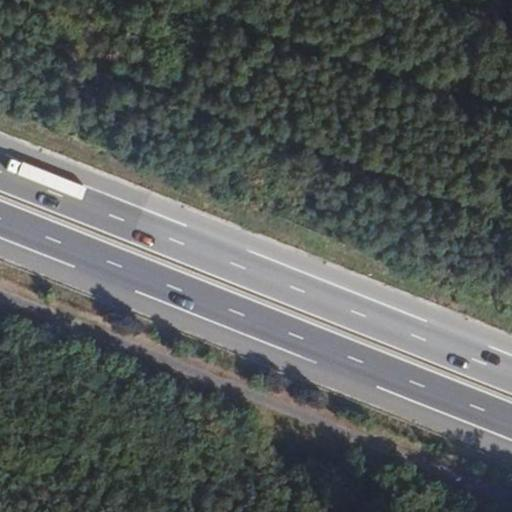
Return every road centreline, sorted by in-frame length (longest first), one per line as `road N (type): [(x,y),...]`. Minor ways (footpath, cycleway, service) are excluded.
road 1 (motorway): [(511,374),(0,170)]
road 2 (motorway): [(0,219),(511,422)]
road 3 (track): [(382,453),(0,301)]
road 4 (track): [(382,453),(511,505)]
